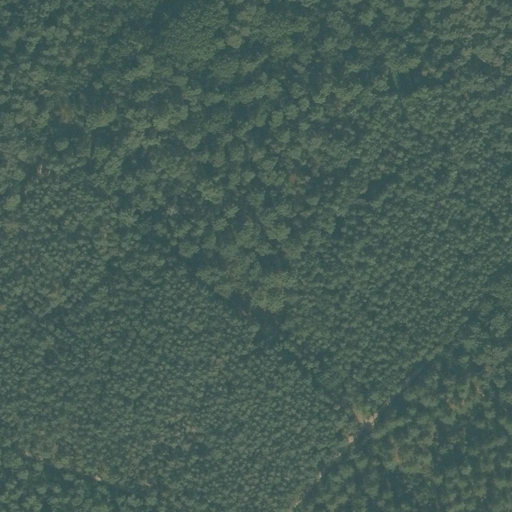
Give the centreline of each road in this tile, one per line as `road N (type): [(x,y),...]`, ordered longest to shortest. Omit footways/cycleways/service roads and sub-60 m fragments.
road 1 (track): [(45,160),(73,169),(145,240),(370,422)]
road 2 (track): [(511,261),(294,511)]
road 3 (track): [(0,438),(203,511)]
